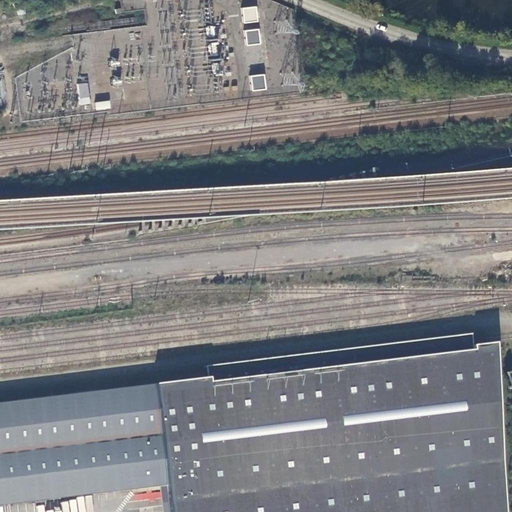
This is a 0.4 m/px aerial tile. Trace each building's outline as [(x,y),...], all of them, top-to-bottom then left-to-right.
[(252,3),(240,5),(241,19),(253,18),(252,3)] [(254,26),(243,27),(245,42),(256,40),(254,26)] [(259,71),(248,73),(250,87),(262,85),(259,71)] [(87,100),(85,81),(77,82),(79,102),(87,100)] [(109,101),(95,102),(95,109),(110,108),(109,101)] [(205,377),(151,384),(0,402),(0,511),(158,493),(160,511),(502,511),(493,343),(470,345),(470,341),(469,334),(204,366),(205,377)]
